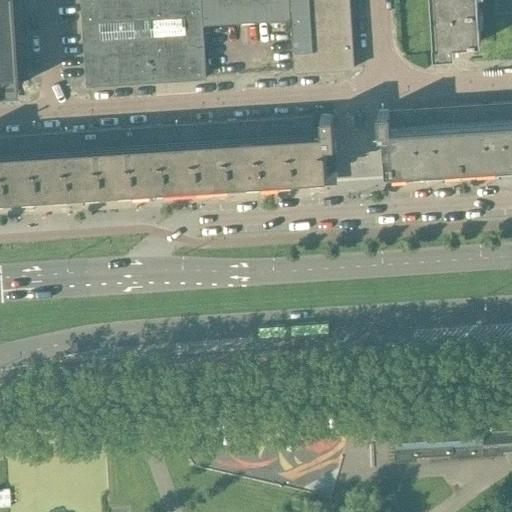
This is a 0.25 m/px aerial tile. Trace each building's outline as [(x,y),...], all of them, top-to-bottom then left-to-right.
[(0,0),(0,97),(4,97),(3,88),(13,87),(13,85),(20,84),(19,77),(26,76),(20,0),(0,0)] [(206,77),(203,24),(200,0),(80,0),(86,85),(206,77)] [(289,0),(200,0),(203,24),(290,18),(289,0)] [(349,0),(289,0),(290,18),(294,71),(354,67),(349,0)] [(480,38),(477,0),(431,0),(434,41),(433,41),(434,54),(462,52),(461,42),(480,40),(480,38)] [(511,101),(492,103),(377,110),(379,133),(389,132),(392,170),(511,161),(511,101)] [(312,114),(224,120),(0,134),(0,194),(327,173),(325,154),(335,153),(333,113),(320,114),(321,127),(313,128),(312,114)] [(366,419),(339,511),(481,511),(505,491),(501,438),(490,411),(366,419)]
